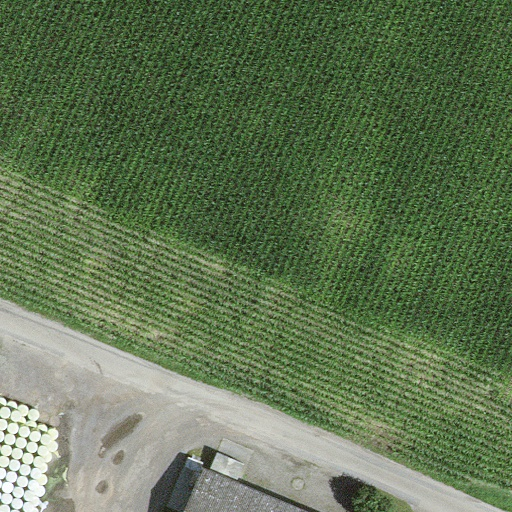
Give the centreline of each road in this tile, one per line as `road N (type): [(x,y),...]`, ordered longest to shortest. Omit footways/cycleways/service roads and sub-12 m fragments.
road 1 (residential): [(456,511),(0,321)]
road 2 (unknown): [(147,383),(96,511)]
